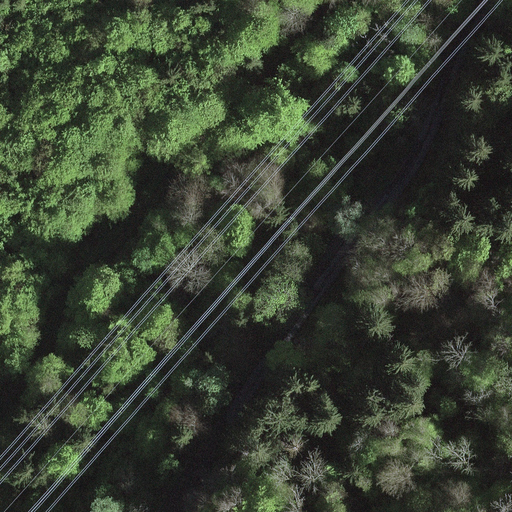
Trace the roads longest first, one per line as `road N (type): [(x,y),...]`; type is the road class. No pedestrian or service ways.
road 1 (unclassified): [(488,0),(419,158),(286,336),(184,511)]
road 2 (track): [(328,0),(95,268),(0,411)]
